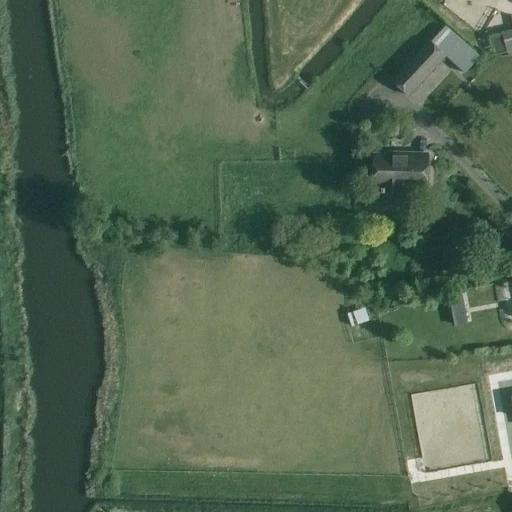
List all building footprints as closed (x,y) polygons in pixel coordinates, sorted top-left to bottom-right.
[(511,30),(502,33),(508,52),(508,54),(511,52),(511,30)] [(430,41),(393,80),(409,95),(446,56),(431,42),(430,41)] [(428,154),(418,154),(389,153),(389,154),(374,153),(373,186),(381,187),(381,207),(404,208),(404,187),(427,188),(428,154)] [(452,309),(451,309),(454,326),(468,324),(465,311),(465,307),(452,309)] [(365,308),(347,314),(352,327),(369,321),(365,308)]
